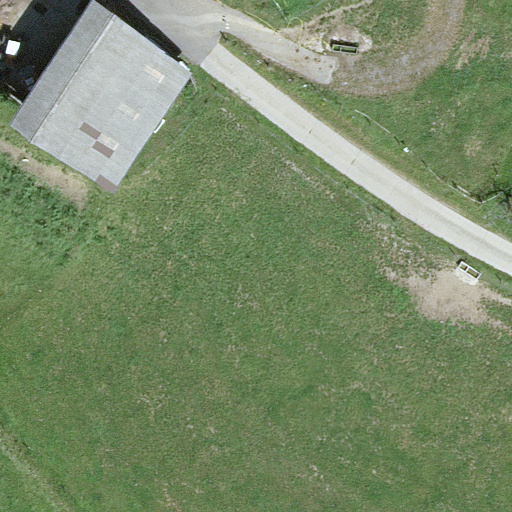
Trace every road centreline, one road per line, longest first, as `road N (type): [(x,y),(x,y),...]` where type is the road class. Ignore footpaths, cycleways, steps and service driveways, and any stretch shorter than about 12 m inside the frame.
road 1 (track): [(146,0),(324,149),(511,260)]
road 2 (track): [(444,0),(440,25),(410,58),(369,69),(318,67),(243,31),(168,14)]
